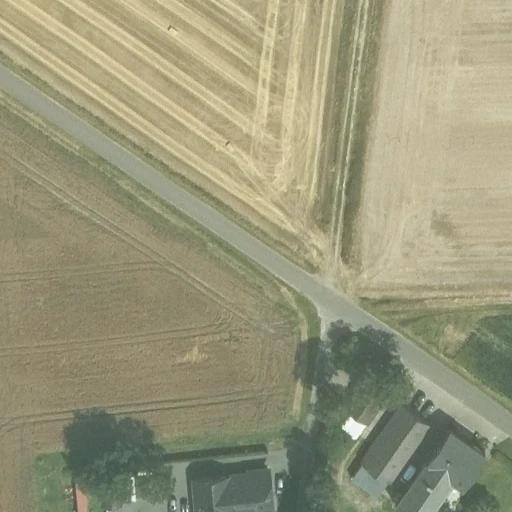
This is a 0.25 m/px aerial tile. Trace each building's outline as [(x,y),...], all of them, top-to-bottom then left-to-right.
[(366,377),(345,407),(365,421),(387,392),(366,377)] [(403,404),(361,462),(387,480),(429,422),(403,404)] [(483,450),(449,426),(426,456),(429,458),(444,469),(461,481),(483,450)] [(444,469),(429,458),(411,490),(429,502),(436,491),(432,489),(444,469)] [(221,464),(189,462),(187,494),(219,496),(221,464)] [(121,471),(123,495),(134,495),(133,471),(121,471)] [(270,511),(272,486),(236,484),(235,505),(186,502),(185,511),(270,511)]
